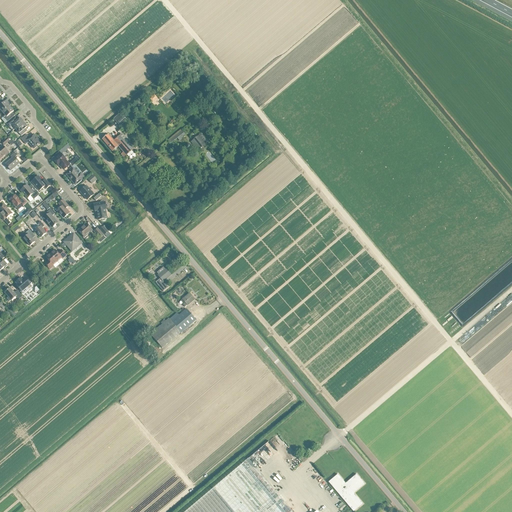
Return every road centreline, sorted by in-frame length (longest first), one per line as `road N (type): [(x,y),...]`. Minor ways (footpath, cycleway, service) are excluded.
road 1 (residential): [(403,511),(0,32)]
road 2 (track): [(163,0),(511,415)]
road 3 (track): [(339,435),(511,289)]
road 4 (residential): [(0,282),(81,209),(38,156)]
